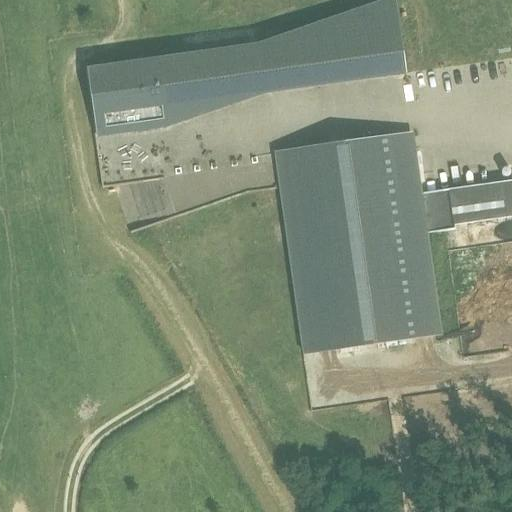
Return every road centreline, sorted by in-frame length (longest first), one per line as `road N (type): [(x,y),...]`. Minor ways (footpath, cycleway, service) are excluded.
road 1 (track): [(71,511),(81,450),(201,366),(189,334),(100,231),(82,178),(66,47),(75,28),(95,22),(114,0)]
road 2 (track): [(412,511),(394,385)]
